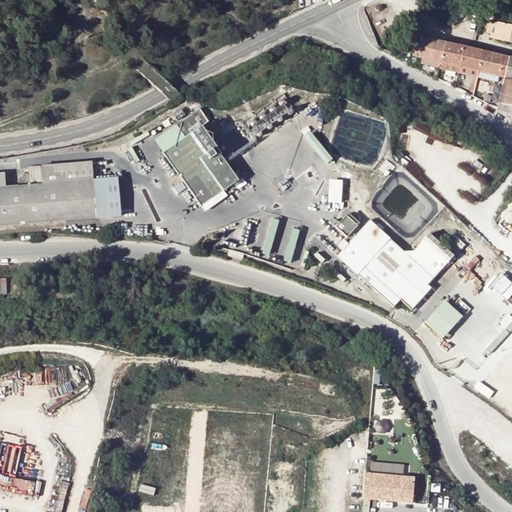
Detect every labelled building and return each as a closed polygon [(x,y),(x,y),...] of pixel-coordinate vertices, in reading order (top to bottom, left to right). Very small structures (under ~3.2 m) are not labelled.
[(511,28),(498,25),(494,40),(511,44),(511,28)] [(427,40),(417,37),(413,56),(423,58),(427,40)] [(445,44),(427,40),(423,58),(441,62),(445,44)] [(445,44),(441,62),(460,67),(465,48),(445,44)] [(484,53),(465,48),(460,67),(466,68),(480,72),(484,53)] [(505,77),(509,59),(484,53),(480,72),(497,76),(505,77)] [(423,58),(422,63),(440,68),(441,62),(423,58)] [(511,59),(509,59),(505,77),(501,93),(497,108),(497,111),(511,121),(511,59)] [(441,62),(440,68),(459,72),(460,67),(441,62)] [(460,67),(459,72),(479,77),(480,72),(466,68),(460,67)] [(479,77),(478,78),(496,82),(497,76),(480,72),(479,77)] [(153,139),(163,153),(205,212),(227,196),(224,191),(237,181),(200,127),(207,122),(199,110),(176,125),(153,139)] [(311,130),(305,135),(327,164),(333,159),(311,130)] [(41,166),(42,185),(92,181),(91,162),(41,166)] [(343,180),(329,179),(328,203),(342,204),(343,180)] [(116,180),(92,181),(95,219),(118,217),(116,180)] [(0,188),(0,227),(95,219),(92,181),(42,185),(4,188),(0,188)] [(360,223),(350,213),(337,226),(347,236),(360,223)] [(280,220),(271,218),(260,254),(269,257),(280,220)] [(362,225),(336,254),(394,305),(400,298),(412,307),(432,285),(429,282),(454,255),(436,239),(420,257),(395,256),(368,231),(369,229),(364,225),(363,226),(362,225)] [(300,230),(292,228),(284,260),(292,262),(300,230)] [(245,253),(230,249),(228,256),(243,260),(245,253)] [(511,303),(511,281),(505,276),(494,288),(511,303)] [(464,317),(445,300),(425,323),(444,339),(464,317)] [(372,470),(387,472),(388,464),(373,462),(372,470)] [(418,475),(367,470),(364,498),(415,503),(418,475)]
